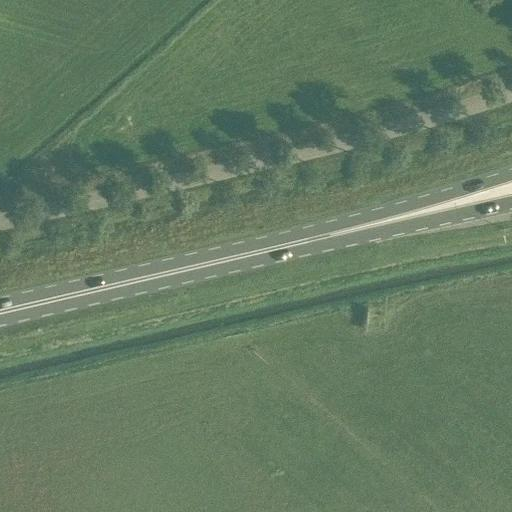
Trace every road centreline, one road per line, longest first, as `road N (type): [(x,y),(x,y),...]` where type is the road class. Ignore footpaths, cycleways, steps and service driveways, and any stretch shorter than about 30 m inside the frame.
road 1 (unclassified): [(0,218),(412,125),(511,91)]
road 2 (primary): [(0,311),(272,248)]
road 3 (primary): [(511,174),(272,248)]
road 4 (primary): [(272,248),(511,203)]
